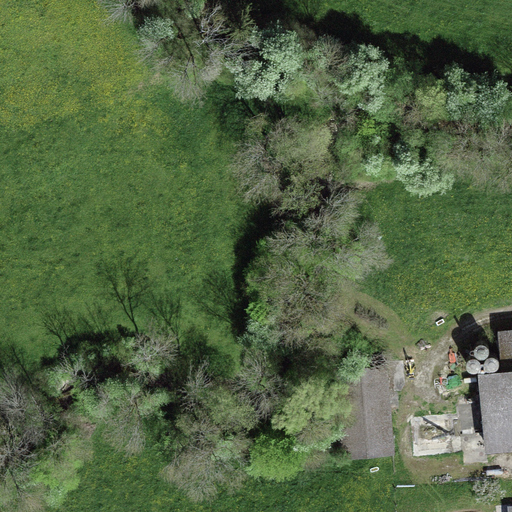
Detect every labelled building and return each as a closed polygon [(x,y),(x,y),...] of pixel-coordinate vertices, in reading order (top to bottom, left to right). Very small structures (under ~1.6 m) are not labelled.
[(511,334),(496,336),(499,369),(477,371),(483,445),(484,445),(484,443),(511,440),(511,334)] [(486,338),(481,336),(479,336),(475,339),(474,341),(474,344),(475,347),(476,349),(479,350),(482,350),(485,349),(487,347),(488,343),(488,340),(486,338)] [(491,354),(489,354),(485,355),(483,357),(482,359),(482,362),(483,365),(485,367),(488,369),(491,369),(493,368),(495,366),(497,363),(497,360),(496,357),(494,355),(491,354)] [(477,358),(475,356),(472,355),(469,356),(466,358),(464,360),(464,363),(465,366),(467,368),(469,370),(472,370),(475,369),(478,365),(479,363),(478,360),(477,358)] [(333,369),(341,457),(391,453),(384,365),(333,369)]
